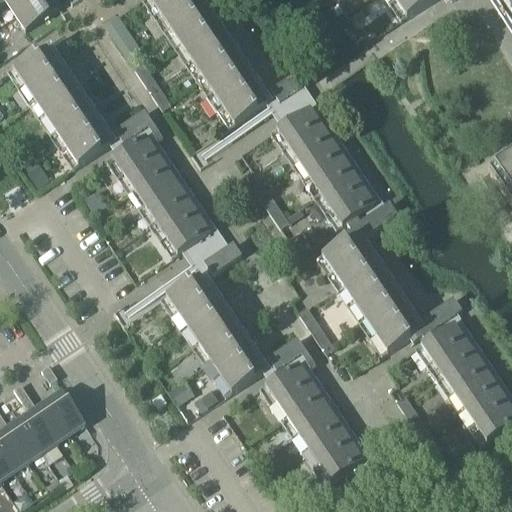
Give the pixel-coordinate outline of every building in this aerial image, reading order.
[(0,0),(6,8),(17,0),(0,0)] [(17,0),(6,8),(15,22),(48,0),(17,0)] [(48,0),(15,22),(25,37),(58,14),(48,0)] [(71,10),(84,1),(83,0),(69,0),(66,3),(71,10)] [(267,110),(193,1),(192,0),(151,0),(147,3),(234,133),(267,110)] [(439,2),(438,0),(390,0),(406,24),(439,2)] [(511,0),(498,0),(506,11),(509,16),(511,14),(511,0)] [(118,23),(104,32),(129,70),(143,60),(118,23)] [(110,151),(45,53),(12,75),(77,173),(110,151)] [(143,90),(151,84),(142,70),(134,76),(143,90)] [(270,98),(275,105),(278,110),(308,91),(299,78),(270,98)] [(151,84),(143,90),(152,103),(161,97),(151,84)] [(161,97),(152,103),(161,117),(170,111),(161,97)] [(309,115),(276,137),(341,235),(374,212),(309,115)] [(122,151),(152,131),(143,118),(113,138),(122,151)] [(160,152),(162,156),(167,153),(155,136),(150,139),(159,152),(160,152)] [(111,165),(177,262),(210,240),(144,143),(111,165)] [(511,159),(487,177),(511,212),(511,159)] [(83,187),(73,194),(80,204),(87,200),(88,194),(83,187)] [(261,208),(270,202),(261,188),(252,194),(261,208)] [(98,195),(83,203),(92,219),(107,211),(98,195)] [(270,202),(261,208),(270,222),(279,216),(270,202)] [(367,243),(397,223),(388,210),(359,230),(367,243)] [(279,216),(270,222),(280,235),(288,230),(279,216)] [(321,263),(387,361),(401,351),(404,355),(423,343),(351,237),(334,248),(337,252),(321,263)] [(211,283),(214,281),(241,263),(232,251),(203,270),(211,283)] [(165,303),(231,400),(264,378),(198,281),(165,303)] [(461,318),(453,306),(423,326),(432,338),(461,318)] [(307,334),(315,328),(306,314),(297,320),(307,334)] [(315,328),(307,334),(316,347),(325,342),(315,328)] [(486,450),(511,432),(511,417),(453,330),(420,353),(486,450)] [(325,342),(316,347),(325,361),(334,355),(325,342)] [(275,379),(304,359),(296,346),(266,366),(275,379)] [(312,380),(315,384),(319,381),(308,364),(303,367),(312,381),(312,380)] [(297,371),(264,393),(330,490),(363,468),(297,371)] [(57,386),(48,373),(41,377),(49,390),(57,386)] [(184,385),(168,395),(178,411),(194,400),(184,385)] [(21,408),(28,403),(20,391),(13,396),(21,408)] [(210,395),(201,402),(208,414),(219,407),(210,395)] [(47,408),(69,441),(84,432),(61,398),(47,408)] [(166,409),(161,400),(152,406),(157,414),(166,409)] [(200,402),(193,406),(201,419),(208,414),(200,402)] [(28,403),(21,408),(29,420),(33,417),(55,451),(69,441),(47,408),(36,415),(28,403)] [(406,423),(414,417),(405,404),(397,409),(406,423)] [(19,427),(41,460),(55,451),(33,417),(29,420),(19,427)] [(414,417),(406,423),(415,437),(424,431),(414,417)] [(0,422),(0,437),(1,439),(5,436),(27,470),(41,460),(19,427),(8,434),(0,422)] [(424,431),(415,437),(424,451),(433,445),(424,431)] [(0,439),(0,460),(13,479),(27,470),(5,436),(1,439),(0,439)] [(0,488),(13,479),(0,460),(0,488)]
